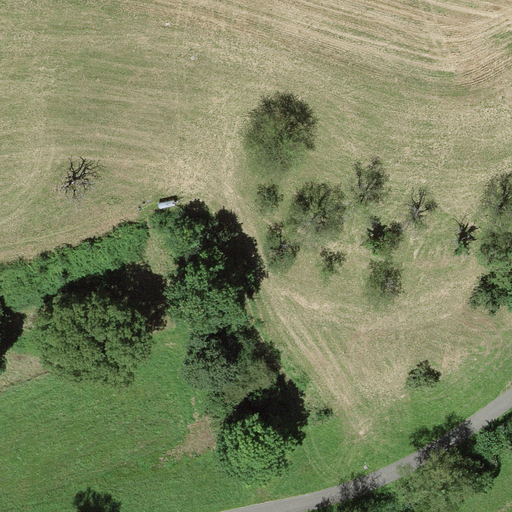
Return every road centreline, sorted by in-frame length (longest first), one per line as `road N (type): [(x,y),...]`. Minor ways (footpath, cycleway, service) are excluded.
road 1 (track): [(0,257),(33,254),(135,208),(190,206),(232,230),(243,322),(292,388),(301,427),(261,510)]
road 2 (track): [(511,397),(407,465),(251,511)]
